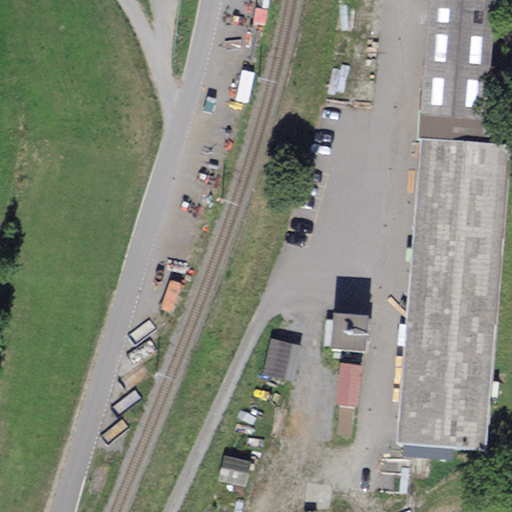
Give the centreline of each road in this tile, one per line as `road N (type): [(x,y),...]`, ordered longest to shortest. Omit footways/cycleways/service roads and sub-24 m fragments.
road 1 (tertiary): [(63,511),(209,0)]
road 2 (unknown): [(180,121),(122,0)]
